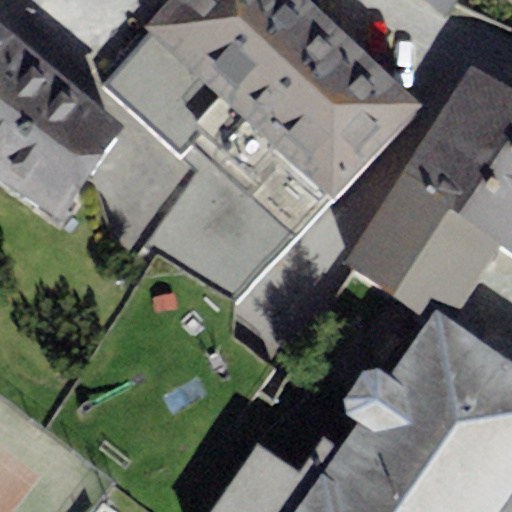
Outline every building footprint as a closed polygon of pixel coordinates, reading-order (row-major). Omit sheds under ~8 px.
[(191,144),(312,6),(305,0),(171,0),(97,84),(179,157),(191,144)] [(426,0),(448,17),(460,0),(426,0)] [(312,6),(191,144),(300,240),(422,102),(312,6)] [(0,22),(0,179),(59,220),(125,127),(0,22)] [(453,324),(505,247),(511,251),(511,90),(475,66),(343,262),(429,320),(435,312),(453,324)] [(435,312),(429,320),(388,380),(376,372),(370,368),(349,401),(342,411),(358,421),(338,450),(323,439),(300,473),(258,444),(212,511),(501,511),(511,497),(511,363),(453,324),(435,312)]
